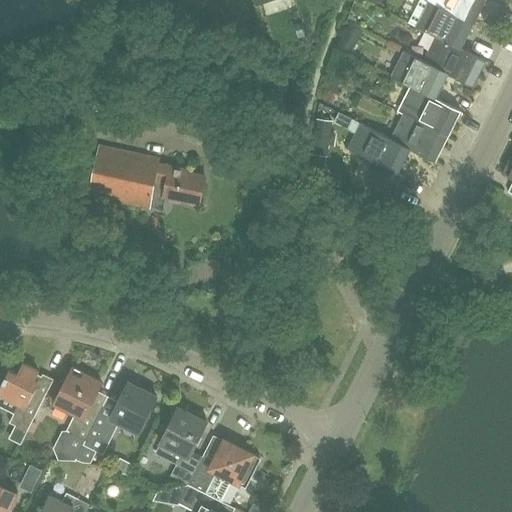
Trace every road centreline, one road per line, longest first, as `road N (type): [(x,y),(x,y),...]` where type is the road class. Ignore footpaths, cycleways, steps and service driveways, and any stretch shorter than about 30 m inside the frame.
road 1 (residential): [(337,436),(511,98)]
road 2 (residential): [(337,436),(150,343),(75,321),(0,313)]
